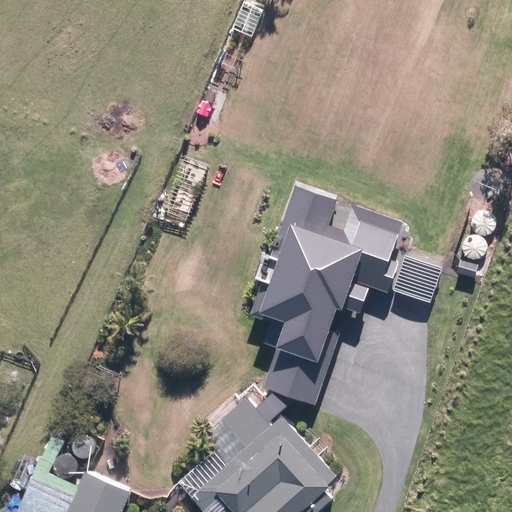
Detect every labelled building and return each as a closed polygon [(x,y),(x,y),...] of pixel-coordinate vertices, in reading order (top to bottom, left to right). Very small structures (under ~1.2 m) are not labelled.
[(334,296),(344,293),(337,275),(331,278),(333,282),(329,284),(334,296)] [(283,430),(217,489),(238,511),(301,511),(305,509),(308,511),(318,511),(336,497),(327,487),(331,483),(283,430)] [(101,449),(87,432),(49,464),(64,481),(101,449)] [(31,479),(44,486),(50,475),(38,468),(31,479)] [(34,511),(121,511),(131,488),(88,468),(67,511),(58,511),(38,503),(34,511)] [(27,485),(33,473),(25,470),(20,482),(27,485)]
